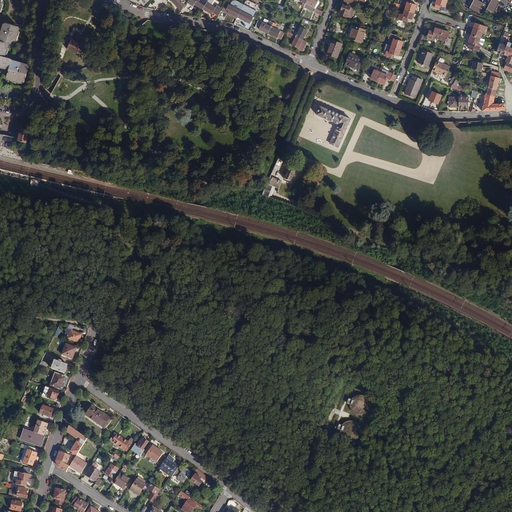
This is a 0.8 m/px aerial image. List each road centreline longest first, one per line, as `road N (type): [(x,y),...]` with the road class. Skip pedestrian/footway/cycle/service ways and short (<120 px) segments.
road 1 (track): [(109,311),(142,319),(303,424)]
road 2 (track): [(286,152),(339,172),(363,121),(437,151),(425,178)]
road 3 (residential): [(308,63),(232,27),(115,0)]
road 4 (residential): [(229,488),(78,379)]
road 5 (tertiary): [(44,0),(35,95),(21,106),(0,106)]
road 6 (residential): [(511,115),(433,116),(392,99)]
